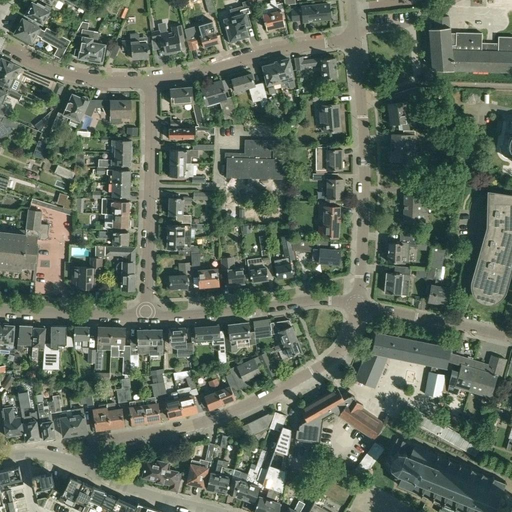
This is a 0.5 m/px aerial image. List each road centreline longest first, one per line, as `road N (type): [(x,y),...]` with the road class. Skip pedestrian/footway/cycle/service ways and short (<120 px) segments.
road 1 (residential): [(83,468),(109,441),(220,417),(311,371),(342,348),(357,305)]
road 2 (residential): [(357,305),(363,135),(354,38)]
road 3 (residential): [(146,315),(151,81)]
road 4 (residential): [(146,315),(306,301),(357,305)]
road 5 (residential): [(151,81),(354,38)]
road 6 (residential): [(151,81),(71,74),(0,42)]
road 7 (residential): [(511,339),(357,305)]
road 8 (residential): [(0,309),(146,315)]
road 9 (residential): [(214,511),(83,468)]
